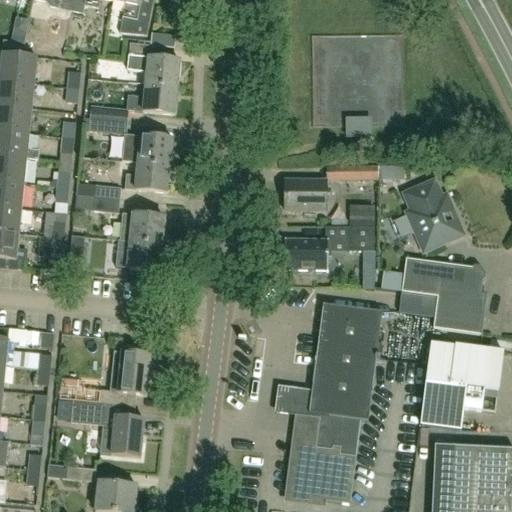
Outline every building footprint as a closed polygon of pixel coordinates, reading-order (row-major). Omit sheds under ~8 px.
[(34,0),(34,2),(45,4),(49,10),(72,15),(74,0),(34,0)] [(74,0),(72,15),(84,17),(86,9),(99,12),(102,2),(114,4),(114,0),(74,0)] [(114,0),(114,4),(126,7),(123,20),(120,36),(147,39),(150,26),(154,0),(114,0)] [(371,129),(404,129),(403,37),(312,39),(313,130),(347,130),(347,141),(371,140),(371,129)] [(146,88),(178,91),(181,65),(164,63),(165,50),(131,47),(128,73),(147,75),(146,88)] [(0,80),(0,83),(35,87),(37,60),(2,57),(0,80)] [(68,90),(80,91),(81,76),(70,75),(68,90)] [(0,83),(0,108),(32,112),(35,87),(0,83)] [(90,121),(103,123),(128,125),(129,113),(133,114),(176,118),(178,91),(146,88),(145,100),(135,99),(127,98),(126,112),(104,110),(91,109),(90,121)] [(80,91),(68,90),(66,105),(78,106),(80,91)] [(32,112),(0,108),(0,133),(30,136),(32,112)] [(90,121),(83,121),(82,134),(89,134),(102,136),(123,138),(122,152),(129,153),(140,154),(139,166),(171,169),(173,143),(131,139),(127,138),(128,125),(103,123),(90,121)] [(63,140),(75,141),(77,126),(65,125),(63,140)] [(30,136),(0,133),(0,158),(27,162),(27,163),(38,163),(40,153),(28,152),(30,136)] [(75,141),(63,140),(61,155),(73,156),(75,141)] [(27,162),(0,158),(0,184),(25,187),(27,163),(27,162)] [(171,169),(139,166),(137,179),(127,178),(126,192),(168,196),(171,169)] [(347,183),(348,183),(348,188),(377,188),(377,182),(378,182),(378,169),(347,170),(347,183)] [(60,175),(58,190),(70,191),(71,176),(60,175)] [(25,187),(0,184),(0,209),(22,212),(25,187)] [(286,184),(285,214),(326,214),(327,185),(286,184)] [(122,191),(97,189),(77,187),(76,199),(95,201),(120,204),(122,191)] [(424,254),(461,238),(447,206),(441,203),(433,187),(406,199),(413,215),(408,217),(424,254)] [(70,191),(58,190),(57,205),(68,206),(70,191)] [(120,204),(95,201),(94,214),(119,216),(120,204)] [(0,209),(0,234),(20,237),(22,212),(0,209)] [(350,212),(350,231),(374,231),(374,212),(350,212)] [(123,216),(122,231),(121,231),(119,244),(131,245),(131,244),(163,247),(165,221),(123,216)] [(66,227),(54,225),(44,225),(43,239),(65,241),(66,227)] [(374,254),(374,231),(350,231),(349,254),(374,254)] [(20,237),(0,234),(0,261),(17,263),(26,264),(28,253),(18,251),(20,237)] [(72,238),(69,264),(82,265),(85,240),(72,238)] [(40,239),(38,259),(50,261),(49,274),(61,275),(62,256),(63,256),(65,241),(43,239),(40,239)] [(327,274),(328,274),(328,242),(327,242),(327,243),(286,243),(286,242),(285,242),(284,273),(286,273),(286,272),(327,273),(327,274)] [(131,244),(131,245),(130,257),(119,256),(118,270),(160,274),(163,247),(131,244)] [(406,262),(402,294),(438,299),(433,331),(480,337),(485,298),(479,297),(481,284),(473,271),(406,262)] [(384,276),(385,294),(395,294),(394,275),(384,276)] [(313,394),(304,393),(291,499),(351,506),(361,423),(369,424),(377,361),(380,362),(382,347),(378,346),(382,316),(323,308),(313,394)] [(0,368),(6,369),(10,332),(0,331),(0,368)] [(41,351),(52,352),(54,336),(42,335),(41,351)] [(431,347),(421,428),(461,432),(463,411),(481,414),(485,386),(497,387),(501,355),(503,355),(503,354),(455,348),(455,350),(431,347)] [(134,410),(135,398),(147,399),(151,358),(122,355),(118,395),(101,394),(100,407),(105,408),(126,409),(133,410),(134,410)] [(39,373),(51,374),(53,359),(41,358),(39,373)] [(51,374),(39,373),(37,388),(50,389),(51,374)] [(79,382),(62,381),(61,388),(78,390),(79,382)] [(111,458),(141,461),(145,423),(131,422),(133,410),(126,409),(105,408),(100,407),(100,408),(73,405),(71,425),(88,427),(89,412),(105,414),(103,429),(100,457),(111,458)] [(36,408),(34,422),(46,424),(47,409),(36,408)] [(46,424),(34,422),(33,438),(44,439),(46,424)] [(511,511),(511,452),(435,448),(431,511),(511,511)] [(30,458),(29,473),(41,474),(43,459),(30,458)] [(96,473),(68,469),(48,468),(47,480),(66,482),(95,485),(96,473)] [(41,474),(29,473),(27,488),(39,490),(41,474)] [(135,511),(137,490),(99,486),(96,511),(135,511)]
